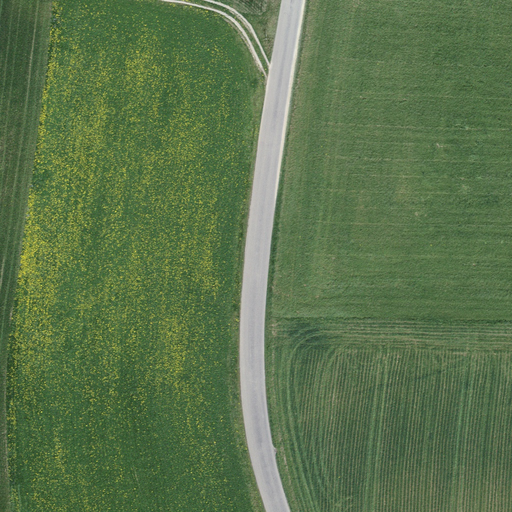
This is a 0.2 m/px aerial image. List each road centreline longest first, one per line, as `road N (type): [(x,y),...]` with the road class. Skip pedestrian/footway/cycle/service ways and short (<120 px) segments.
road 1 (unclassified): [(277,511),(255,414),(253,308),(293,0)]
road 2 (track): [(179,0),(230,12),(248,29),(277,100)]
